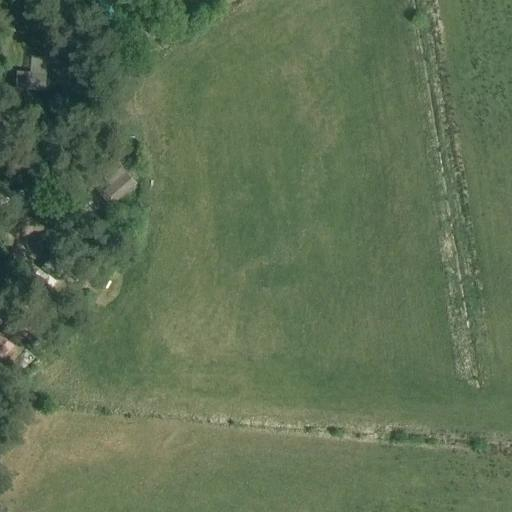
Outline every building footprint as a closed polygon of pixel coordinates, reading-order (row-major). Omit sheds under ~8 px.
[(88,0),(87,1),(111,33),(127,22),(110,0),(88,0)] [(51,76),(20,72),(18,88),(49,91),(51,76)] [(120,165),(93,189),(104,201),(130,177),(120,165)] [(45,192),(12,193),(12,209),(45,208),(45,192)] [(53,252),(51,264),(61,272),(73,267),(75,255),(65,247),(53,252)] [(8,329),(0,337),(0,360),(1,362),(21,342),(8,329)]
